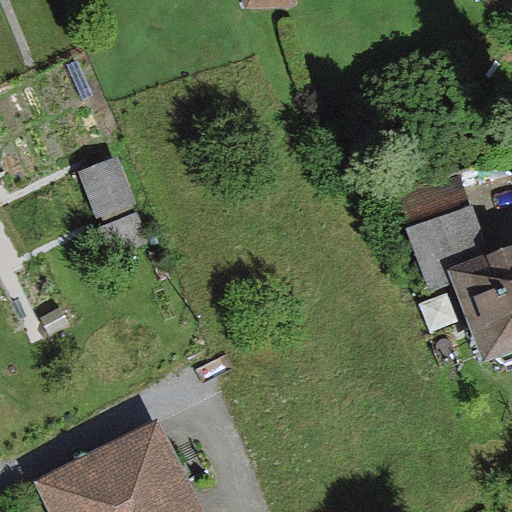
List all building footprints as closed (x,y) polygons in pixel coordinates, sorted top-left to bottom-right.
[(242,0),(246,12),(296,12),(299,0),(242,0)] [(79,178),(97,223),(103,221),(106,230),(89,237),(101,267),(152,247),(119,162),(79,178)] [(453,287),(481,362),(511,351),(511,242),(491,251),(462,170),(392,195),(428,296),(453,287)] [(67,329),(58,312),(38,323),(46,339),(67,329)] [(200,511),(158,427),(36,488),(47,511),(200,511)]
